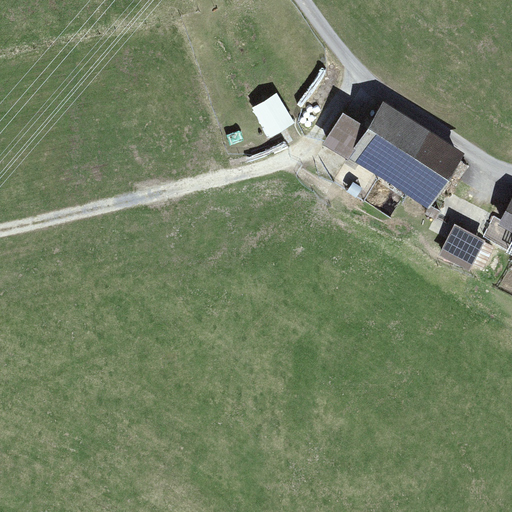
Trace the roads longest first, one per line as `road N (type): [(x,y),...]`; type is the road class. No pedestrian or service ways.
road 1 (track): [(362,81),(295,156),(0,227)]
road 2 (residential): [(304,0),(362,81),(511,171)]
